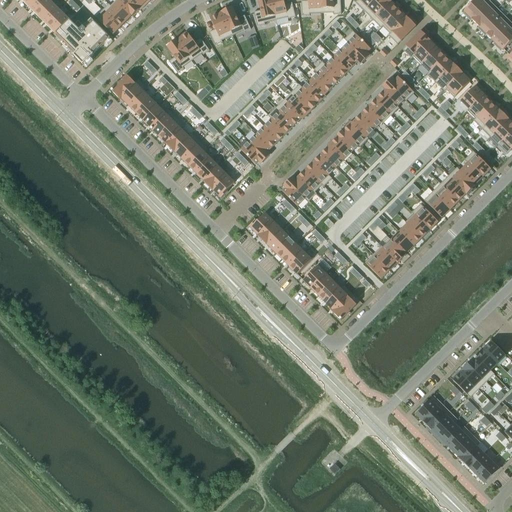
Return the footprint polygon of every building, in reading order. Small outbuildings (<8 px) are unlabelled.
[(32,0),(27,5),(33,11),(43,0),(32,0)] [(49,0),(43,0),(33,11),(39,17),(53,3),(49,0)] [(111,6),(110,6),(126,22),(132,16),(117,0),(111,6)] [(116,0),(117,0),(132,16),(133,17),(140,10),(139,9),(139,10),(129,0),(116,0)] [(129,0),(139,10),(139,9),(145,3),(141,0),(129,0)] [(258,0),(261,11),(254,12),(257,27),(265,25),(265,23),(276,20),(271,0),(258,0)] [(271,0),(276,20),(277,26),(289,23),(288,19),(296,18),(292,3),(285,5),(283,0),(271,0)] [(308,0),(308,1),(301,2),(302,16),(310,16),(310,14),(321,14),(320,0),(308,0)] [(333,0),(320,0),(321,14),(333,13),(333,15),(341,15),(340,0),(336,0),(333,0)] [(358,0),(355,3),(364,12),(375,0),(358,0)] [(375,0),(364,12),(373,20),(391,2),(389,0),(375,0)] [(488,0),(475,0),(464,12),(471,19),(471,20),(472,20),(490,2),(488,0)] [(391,2),(373,20),(381,28),(383,27),(382,26),(399,10),(391,2)] [(490,2),(472,20),(479,27),(479,28),(497,9),(490,2)] [(53,3),(39,17),(45,23),(59,9),(53,3)] [(109,4),(102,11),(120,29),(126,22),(110,6),(111,6),(109,4)] [(232,7),(221,12),(221,13),(232,36),(243,31),(244,33),(251,29),(245,16),(238,19),(232,7)] [(59,9),(45,23),(51,29),(65,15),(59,9)] [(497,9),(479,28),(480,28),(487,35),(486,35),(487,35),(505,17),(497,9)] [(82,10),(78,14),(84,21),(89,17),(82,10)] [(399,10),(382,26),(383,27),(390,34),(391,34),(407,18),(406,18),(399,10)] [(102,11),(95,18),(113,35),(120,29),(102,11)] [(215,29),(209,33),(215,46),(222,43),(222,41),(232,36),(221,13),(210,18),(215,29)] [(65,15),(51,29),(56,34),(57,35),(70,21),(65,15)] [(350,16),(346,20),(351,25),(355,21),(350,16)] [(390,34),(388,36),(398,45),(416,26),(407,17),(406,18),(407,18),(391,34),(390,34)] [(511,23),(505,17),(487,35),(487,36),(489,39),(491,39),(495,43),(511,25),(511,23)] [(56,34),(55,36),(63,44),(62,44),(62,45),(67,50),(67,49),(68,50),(68,49),(75,56),(74,56),(77,59),(80,63),(81,62),(83,65),(84,64),(91,58),(94,55),(94,54),(102,46),(105,43),(110,39),(110,38),(92,19),(84,27),(78,21),(74,25),(70,21),(57,35),(56,34)] [(355,21),(351,25),(356,29),(359,26),(355,21)] [(337,22),(332,26),(335,30),(340,25),(337,22)] [(511,25),(495,43),(502,50),(503,51),(511,41),(511,25)] [(329,29),(324,34),(328,38),(332,33),(329,29)] [(353,31),(344,40),(348,43),(365,60),(370,55),(367,53),(371,49),(353,31)] [(421,32),(403,50),(412,59),(413,57),(429,41),(430,41),(421,32)] [(178,40),(177,40),(192,61),(202,54),(203,55),(209,51),(201,39),(195,43),(188,33),(178,40)] [(366,33),(363,36),(368,41),(371,38),(366,33)] [(324,34),(319,39),(323,42),(328,38),(324,34)] [(255,36),(248,38),(252,50),(259,47),(255,36)] [(371,38),(368,41),(372,46),(376,42),(371,38)] [(177,39),(167,47),(175,58),(169,62),(178,74),(184,69),(183,68),(192,61),(177,40),(178,40),(177,39)] [(343,39),(336,46),(340,50),(355,65),(358,62),(361,65),(365,60),(348,43),(344,40),(343,39)] [(429,41),(413,57),(421,65),(437,49),(430,41),(429,41)] [(298,45),(294,49),(299,54),(303,49),(298,45)] [(314,45),(309,49),(312,53),(317,48),(314,45)] [(309,49),(304,54),(308,58),(312,53),(309,49)] [(383,49),(380,53),(384,58),(388,54),(383,49)] [(437,49),(421,65),(429,73),(445,57),(437,49)] [(340,50),(333,58),(347,73),(355,65),(340,50)] [(429,73),(427,75),(436,83),(454,65),(453,65),(445,57),(429,73)] [(325,65),(325,66),(340,80),(347,73),(333,58),(325,65)] [(394,59),(390,63),(395,68),(399,64),(394,59)] [(298,60),(294,65),(297,68),(302,63),(298,60)] [(147,62),(144,65),(149,70),(152,66),(147,62)] [(322,62),(314,70),(317,74),(317,73),(332,88),(340,80),(325,66),(325,65),(322,62)] [(454,65),(436,83),(444,92),(446,90),(462,73),(462,74),(463,73),(454,64),(453,65),(454,65)] [(294,65),(289,69),(292,73),(297,68),(294,65)] [(152,66),(149,70),(153,75),(157,71),(152,66)] [(224,69),(219,73),(223,78),(228,75),(224,69)] [(405,72),(402,75),(406,80),(410,76),(405,72)] [(317,74),(310,81),(324,96),(325,95),(332,88),(317,73),(317,74)] [(462,73),(446,90),(454,98),(470,82),(462,74),(462,73)] [(127,75),(111,91),(119,99),(135,83),(127,75)] [(283,75),(278,80),(282,83),(287,79),(283,75)] [(410,76),(406,80),(411,85),(415,81),(410,76)] [(163,77),(159,80),(164,85),(167,82),(163,77)] [(392,77),(387,82),(405,100),(404,100),(406,102),(415,93),(406,85),(405,83),(398,77),(395,80),(392,77)] [(135,83),(119,99),(123,103),(124,102),(128,106),(143,91),(146,88),(138,80),(135,83)] [(278,80),(274,85),(277,88),(282,83),(278,80)] [(303,88),(302,89),(318,104),(326,96),(325,95),(324,96),(310,81),(303,88)] [(167,82),(164,85),(169,90),(172,86),(167,82)] [(387,82),(382,87),(385,90),(382,92),(397,107),(398,107),(404,100),(405,100),(387,82)] [(299,85),(291,93),(310,112),(318,104),(302,89),(303,88),(299,85)] [(475,87),(461,101),(469,109),(469,110),(484,95),(476,87),(475,87)] [(421,88),(418,91),(423,96),(426,92),(421,88)] [(268,90),(263,95),(266,99),(271,94),(268,90)] [(143,91),(128,106),(136,113),(150,99),(150,98),(143,91)] [(178,92),(174,96),(179,101),(183,97),(178,92)] [(382,92),(375,100),(391,117),(399,109),(398,107),(397,107),(382,92)] [(426,92),(423,96),(427,101),(431,97),(426,92)] [(291,93),(284,100),(301,118),(301,119),(302,120),(310,112),(291,93)] [(263,95),(258,100),(262,103),(266,99),(263,95)] [(469,109),(467,111),(475,119),(492,103),(484,95),(469,110),(469,109)] [(150,99),(136,113),(143,121),(158,106),(158,107),(160,105),(152,97),(150,98),(150,99)] [(183,97),(179,101),(184,105),(187,102),(183,97)] [(284,100),(276,108),(294,126),(301,119),(301,118),(284,100)] [(375,100),(367,108),(382,122),(382,123),(383,124),(391,117),(375,100)] [(475,119),(473,121),(482,129),(500,111),(499,111),(492,103),(475,119)] [(158,106),(143,121),(151,129),(166,114),(165,114),(158,107),(158,106)] [(252,106),(248,110),(251,114),(256,109),(252,106)] [(441,107),(437,111),(442,115),(445,112),(441,107)] [(193,108),(190,111),(194,116),(198,112),(193,108)] [(276,108),(268,116),(271,119),(272,119),(286,134),(294,126),(276,108)] [(367,108),(360,115),(374,130),(382,123),(382,122),(367,108)] [(422,108),(417,112),(421,116),(426,111),(422,108)] [(151,129),(150,129),(158,137),(177,118),(169,110),(165,114),(166,114),(151,129)] [(248,110),(243,115),(246,119),(251,114),(248,110)] [(500,111),(482,129),(490,138),(508,120),(509,120),(509,119),(500,110),(499,111),(500,111)] [(198,112),(194,116),(199,120),(202,117),(198,112)] [(417,112),(413,117),(416,120),(421,116),(417,112)] [(445,112),(442,115),(446,120),(450,116),(445,112)] [(352,123),(367,138),(367,137),(374,130),(360,115),(352,123)] [(177,118),(158,137),(166,144),(183,128),(185,126),(177,118)] [(271,119),(264,127),(279,141),(286,134),(272,119),(271,119)] [(508,120),(490,138),(498,146),(511,131),(511,123),(509,120),(508,120)] [(237,121),(232,126),(236,129),(241,124),(237,121)] [(351,122),(343,130),(359,145),(359,146),(360,147),(369,139),(367,137),(367,138),(352,123),(351,122)] [(208,123),(205,126),(210,131),(213,128),(213,127),(208,123)] [(407,123),(402,127),(406,131),(410,126),(407,123)] [(232,126),(228,130),(231,134),(236,129),(232,126)] [(459,126),(456,129),(461,134),(464,131),(459,126)] [(264,127),(256,134),(271,149),(279,141),(264,127)] [(402,127),(397,132),(401,136),(406,131),(402,127)] [(183,128),(166,144),(174,152),(190,135),(183,128)] [(213,128),(210,131),(214,136),(218,132),(213,128)] [(343,130),(336,137),(351,153),(359,146),(359,145),(343,130)] [(464,131),(461,134),(465,139),(469,135),(464,131)] [(511,131),(498,146),(507,155),(510,151),(511,149),(511,131)] [(190,135),(174,152),(181,159),(200,141),(192,133),(190,135)] [(256,134),(249,142),(266,159),(271,155),(268,152),(271,149),(256,134)] [(336,137),(328,145),(329,146),(344,161),(351,153),(336,137)] [(224,138),(220,142),(225,146),(228,143),(224,138)] [(392,138),(387,143),(390,146),(395,142),(392,138)] [(200,141),(181,159),(189,167),(206,151),(207,149),(200,141)] [(456,141),(451,146),(454,150),(459,145),(456,141)] [(249,142),(241,150),(247,157),(249,158),(255,165),(258,161),(261,164),(266,159),(249,142)] [(476,142),(472,146),(477,151),(481,147),(476,142)] [(228,143),(225,146),(230,151),(233,148),(228,143)] [(387,143),(382,147),(386,151),(390,146),(387,143)] [(329,146),(321,154),(336,168),(344,161),(329,146)] [(481,147),(477,151),(482,155),(485,152),(481,147)] [(448,150),(443,154),(446,158),(451,153),(448,150)] [(206,151),(189,167),(197,175),(211,160),(212,160),(213,158),(206,151)] [(473,152),(464,160),(468,164),(468,163),(483,178),(491,170),(473,152)] [(239,153),(235,157),(240,162),(244,158),(239,153)] [(376,153),(372,158),(375,161),(380,157),(376,153)] [(321,154),(314,161),(328,176),(329,176),(336,168),(321,154)] [(443,154),(438,159),(442,163),(446,158),(443,154)] [(489,155),(485,159),(490,163),(493,160),(489,155)] [(244,158),(240,162),(245,166),(248,163),(244,158)] [(372,158),(367,163),(370,166),(375,161),(372,158)] [(211,160),(197,175),(204,182),(219,168),(212,160),(211,160)] [(314,161),(306,169),(322,185),(324,187),(332,179),(329,176),(328,176),(314,161)] [(460,171),(475,186),(483,178),(468,163),(468,164),(460,171)] [(431,166),(427,170),(430,174),(435,169),(431,166)] [(204,182),(203,182),(212,191),(212,190),(227,175),(219,168),(204,182)] [(457,168),(449,176),(467,194),(466,194),(467,195),(475,186),(460,171),(457,168)] [(306,169),(298,176),(315,193),(315,192),(322,185),(306,169)] [(361,169),(356,173),(360,177),(364,172),(361,169)] [(427,170),(422,175),(426,179),(430,174),(427,170)] [(356,173),(352,178),(355,181),(360,177),(356,173)] [(227,175),(212,190),(221,199),(228,192),(226,191),(235,183),(227,175)] [(293,176),(288,181),(305,199),(308,202),(317,194),(315,192),(315,193),(298,176),(296,179),(293,176)] [(449,176),(440,184),(458,202),(466,194),(467,194),(449,176)] [(286,189),(283,192),(289,199),(291,200),(297,207),(305,199),(288,181),(283,186),(286,189)] [(346,184),(341,189),(344,192),(349,187),(346,184)] [(413,184),(408,189),(412,192),(417,187),(413,184)] [(440,184),(432,192),(450,210),(458,202),(440,184)] [(341,189),(336,193),(340,197),(344,192),(341,189)] [(408,189),(404,193),(407,197),(412,192),(408,189)] [(432,192),(424,201),(442,219),(450,210),(432,192)] [(330,199),(326,204),(329,207),(334,203),(330,199)] [(285,200),(282,204),(287,208),(290,205),(285,200)] [(395,202),(390,207),(394,211),(398,206),(395,202)] [(326,204),(321,208),(324,212),(329,207),(326,204)] [(420,204),(412,213),(413,215),(414,214),(430,231),(438,222),(420,204)] [(290,205),(287,208),(291,213),(295,209),(290,205)] [(390,207),(385,212),(389,215),(394,211),(390,207)] [(318,211),(313,216),(317,220),(322,215),(318,211)] [(256,220),(249,227),(258,236),(259,236),(275,220),(275,219),(267,212),(257,221),(256,220)] [(413,215),(405,223),(407,225),(407,224),(422,239),(430,231),(414,214),(413,215)] [(301,215),(297,219),(302,223),(305,220),(301,215)] [(258,236),(266,245),(267,244),(266,244),(281,229),(281,230),(285,226),(276,218),(275,219),(275,220),(259,236),(258,236)] [(379,218),(374,223),(377,227),(382,222),(379,218)] [(305,220),(302,223),(307,228),(310,225),(305,220)] [(374,223),(369,228),(373,231),(377,227),(374,223)] [(407,225),(399,232),(414,247),(422,239),(407,224),(407,225)] [(281,229),(266,244),(267,244),(274,252),(288,237),(281,230),(281,229)] [(316,231),(312,234),(317,239),(321,235),(316,231)] [(399,232),(391,240),(406,255),(414,247),(399,232)] [(288,237),(274,252),(281,259),(296,245),(300,242),(292,233),(288,237)] [(321,235),(317,239),(322,244),(325,240),(321,235)] [(363,235),(358,239),(361,243),(366,238),(363,235)] [(358,239),(353,244),(357,247),(361,243),(358,239)] [(383,248),(398,263),(397,263),(398,264),(406,255),(391,240),(383,248)] [(296,245),(281,259),(289,267),(304,252),(303,252),(296,245)] [(382,246),(373,255),(390,271),(397,263),(398,263),(383,248),(382,246)] [(304,252),(289,267),(297,275),(313,258),(305,250),(303,252),(304,252)] [(338,253),(334,256),(339,261),(342,257),(338,253)] [(373,255),(365,263),(381,279),(390,271),(373,255)] [(342,257),(339,261),(344,265),(347,262),(342,257)] [(319,264),(303,281),(311,289),(327,272),(332,268),(322,259),(318,263),(319,264)] [(353,268),(350,271),(354,276),(358,273),(353,268)] [(327,272),(311,289),(319,296),(335,280),(327,272)] [(358,273),(354,276),(359,281),(362,277),(358,273)] [(335,280),(319,296),(326,304),(343,288),(342,287),(335,280)] [(365,280),(362,284),(363,285),(367,288),(370,285),(365,280)] [(343,288),(326,304),(330,308),(329,309),(333,313),(352,294),(344,286),(342,287),(343,288)] [(352,294),(333,313),(341,321),(360,302),(352,294)] [(491,341),(483,349),(498,364),(506,356),(491,341)] [(476,356),(476,357),(490,372),(491,371),(498,364),(483,349),(476,356)] [(476,356),(468,364),(486,383),(494,375),(491,371),(490,372),(476,357),(476,356)] [(465,366),(460,372),(478,390),(486,383),(468,364),(465,367),(465,366)] [(460,372),(452,380),(470,398),(478,390),(460,372)] [(422,408),(416,414),(423,422),(424,422),(442,404),(434,396),(429,401),(424,406),(423,406),(422,407),(422,408)] [(490,402),(482,410),(486,414),(494,406),(490,402)] [(423,422),(427,426),(439,438),(432,430),(431,430),(449,412),(442,404),(424,422),(423,422)] [(472,405),(468,409),(472,413),(477,409),(472,405)] [(449,412),(431,430),(432,430),(439,438),(455,421),(456,422),(457,420),(449,412)] [(455,421),(439,438),(446,445),(463,429),(456,422),(455,421)] [(463,429),(446,445),(454,453),(472,435),(464,427),(463,429)] [(472,435),(454,453),(458,457),(461,461),(476,446),(477,446),(480,443),(472,435)] [(476,446),(461,461),(465,465),(465,464),(469,469),(470,469),(469,468),(484,454),(477,446),(476,446)] [(484,454),(469,468),(470,469),(477,476),(492,461),(491,461),(484,454)] [(492,461),(477,476),(485,484),(501,468),(493,459),(491,461),(492,461)] [(336,466),(331,471),(335,475),(340,470),(336,466)]
